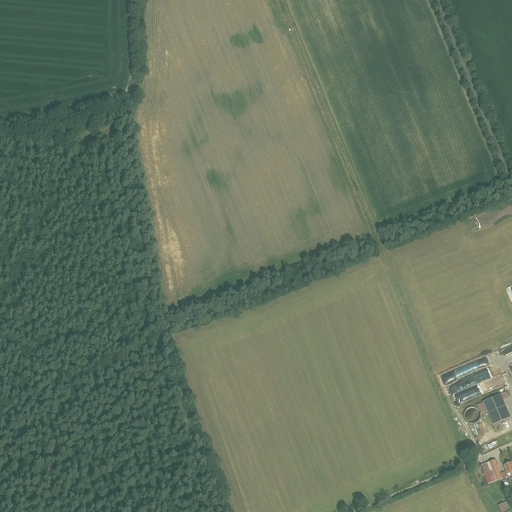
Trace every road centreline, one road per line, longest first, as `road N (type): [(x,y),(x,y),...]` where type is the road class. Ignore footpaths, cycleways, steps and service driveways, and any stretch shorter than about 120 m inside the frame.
road 1 (unclassified): [(511,182),(438,0)]
road 2 (track): [(358,511),(511,445)]
road 3 (track): [(0,124),(132,96)]
